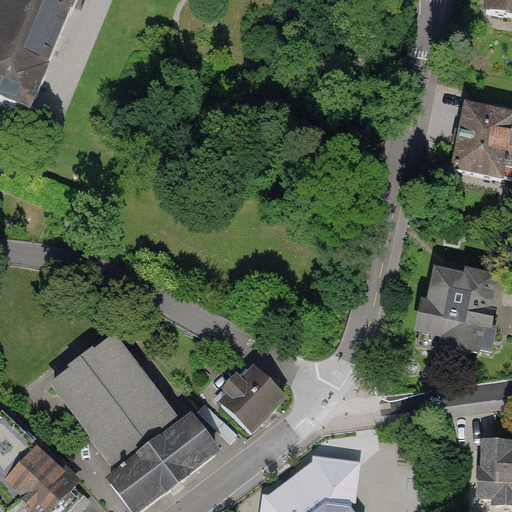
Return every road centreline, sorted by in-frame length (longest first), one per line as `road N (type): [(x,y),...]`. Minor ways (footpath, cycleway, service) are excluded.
road 1 (residential): [(434,0),(374,306),(329,393)]
road 2 (residential): [(0,249),(107,276),(329,393)]
road 3 (residential): [(329,393),(367,410),(511,392)]
road 4 (residential): [(329,393),(186,511)]
